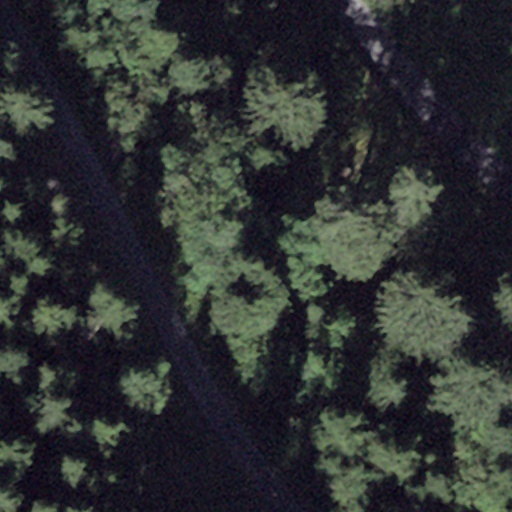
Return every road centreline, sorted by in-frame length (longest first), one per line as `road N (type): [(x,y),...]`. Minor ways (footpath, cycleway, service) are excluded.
road 1 (track): [(296,511),(186,355),(0,8)]
road 2 (track): [(351,0),(469,154),(511,189)]
